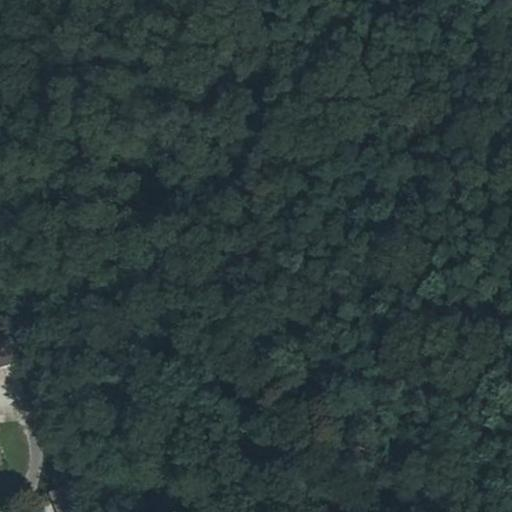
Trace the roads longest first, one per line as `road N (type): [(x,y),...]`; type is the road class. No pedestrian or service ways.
road 1 (track): [(449,28),(378,35),(312,70),(285,133),(392,511)]
road 2 (track): [(176,511),(32,306),(0,284)]
road 3 (track): [(511,210),(449,28),(511,14)]
